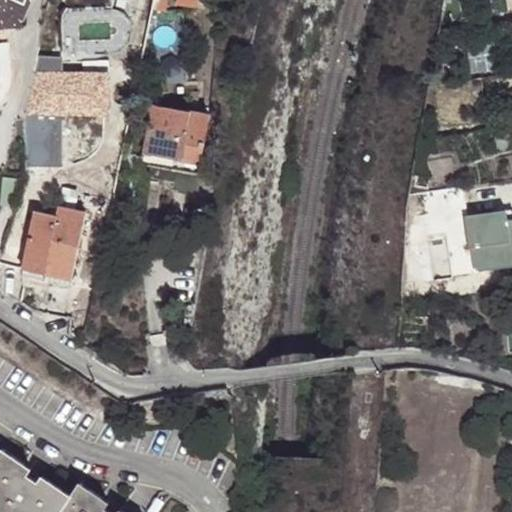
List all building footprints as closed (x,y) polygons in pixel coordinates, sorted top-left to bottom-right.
[(0,0),(0,63),(2,57),(2,52),(8,53),(14,19),(25,22),(29,0),(0,0)] [(467,41),(471,72),(480,71),(476,40),(467,41)] [(429,142),(418,140),(415,155),(426,157),(429,142)] [(147,153),(140,203),(195,211),(202,160),(147,153)] [(418,171),(415,185),(429,189),(433,174),(418,171)] [(23,277),(46,281),(48,271),(74,277),(87,214),(60,209),(58,217),(37,213),(23,277)] [(48,271),(46,281),(72,287),(74,277),(48,271)] [(56,511),(69,491),(42,474),(39,478),(27,470),(30,466),(0,445),(0,511),(56,511)] [(126,511),(119,507),(115,511),(114,511),(104,505),(108,499),(79,479),(69,491),(56,511),(126,511)]
